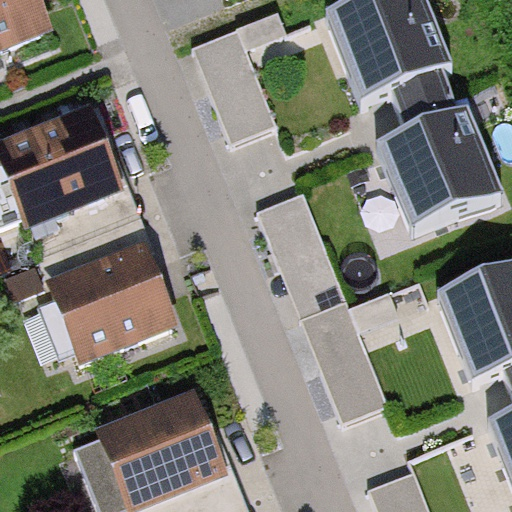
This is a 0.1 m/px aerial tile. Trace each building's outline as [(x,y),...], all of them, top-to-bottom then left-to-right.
[(0,0),(0,73),(74,44),(55,0),(0,0)] [(421,0),(370,0),(325,19),(362,107),(451,70),(421,0)] [(192,53),(232,152),(279,134),(239,34),(192,53)] [(470,108),(381,146),(418,234),(507,197),(470,108)] [(41,239),(137,200),(105,120),(9,159),(41,239)] [(259,217),(302,325),(348,306),(305,199),(259,217)] [(97,379),(193,341),(161,261),(65,299),(97,379)] [(511,273),(439,303),(477,392),(511,376),(511,273)] [(27,311),(49,364),(78,353),(56,299),(27,311)] [(302,325),(344,430),(390,412),(348,306),(302,325)] [(142,511),(179,511),(243,486),(211,406),(115,444),(142,511)] [(511,424),(492,432),(511,479),(511,424)] [(370,495),(376,511),(429,511),(416,477),(370,495)]
